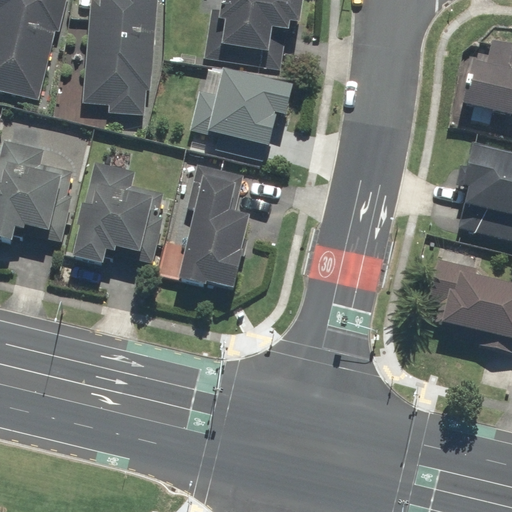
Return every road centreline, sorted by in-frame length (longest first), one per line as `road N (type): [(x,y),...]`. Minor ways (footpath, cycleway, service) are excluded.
road 1 (residential): [(394,0),(384,85),(306,437)]
road 2 (secondary): [(0,364),(306,437)]
road 3 (secondary): [(306,437),(511,485)]
